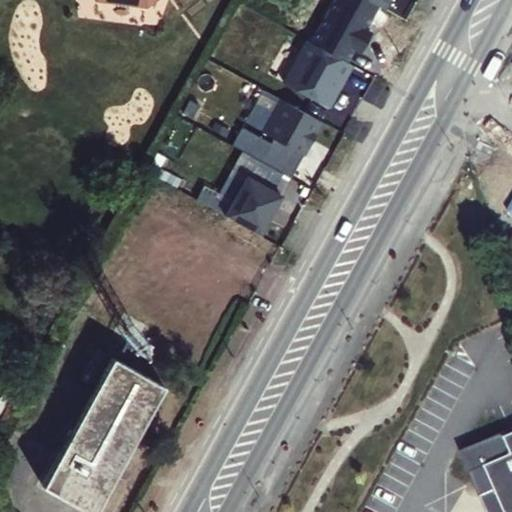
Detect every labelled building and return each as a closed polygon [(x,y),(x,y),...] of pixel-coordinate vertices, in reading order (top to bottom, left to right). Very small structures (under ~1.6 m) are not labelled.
[(157,0),(94,0),(101,7),(147,9),(157,0)] [(283,77),(326,100),(341,72),(343,73),(351,58),(307,34),(283,77)] [(261,127),(302,149),(320,116),(279,93),(261,127)] [(245,172),(223,211),(258,230),(280,191),(245,172)] [(112,357),(42,483),(94,511),(164,386),(112,357)] [(509,511),(511,511),(511,426),(504,430),(511,447),(485,460),(496,484),(509,511)] [(511,447),(504,430),(464,449),(484,490),(496,484),(485,460),(511,447)]
